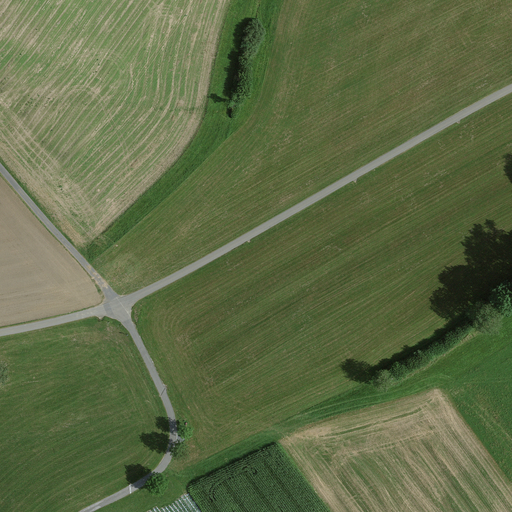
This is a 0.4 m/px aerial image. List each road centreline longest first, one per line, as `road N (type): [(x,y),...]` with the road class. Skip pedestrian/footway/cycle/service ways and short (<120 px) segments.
road 1 (unclassified): [(511,88),(120,305),(0,332)]
road 2 (track): [(0,169),(120,305),(174,423),(167,461),(85,511)]
